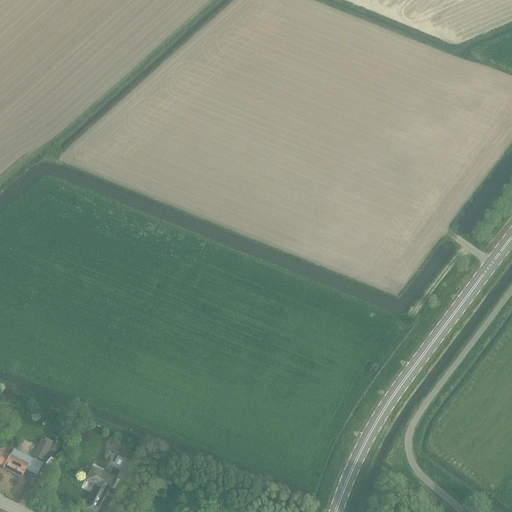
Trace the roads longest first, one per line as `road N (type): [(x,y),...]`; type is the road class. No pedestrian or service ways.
road 1 (secondary): [(335,511),(397,388),(511,236)]
road 2 (unclassified): [(461,511),(415,469),(408,434),(511,290)]
